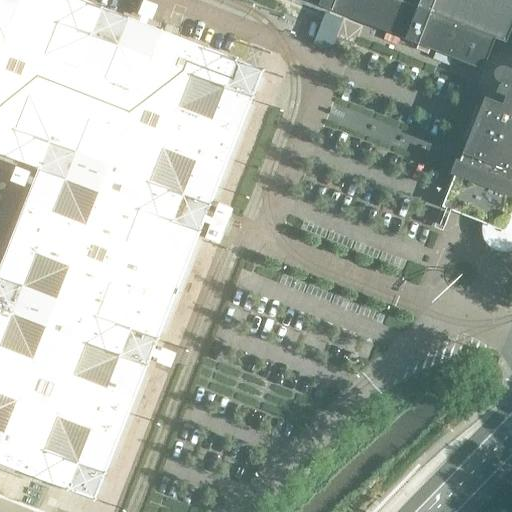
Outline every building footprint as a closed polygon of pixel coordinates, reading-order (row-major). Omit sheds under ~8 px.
[(0,0),(0,460),(91,496),(200,220),(207,223),(202,237),(216,242),(230,208),(216,202),(211,215),(203,212),(259,70),(101,8),(92,31),(10,0),(0,0)] [(485,97),(465,148),(504,163),(511,166),(511,0),(306,0),(357,20),(480,68),(492,37),(503,41),(511,19),(511,69),(502,66),(498,65),(492,72),(493,78),(496,81),(499,82),(498,84),(497,84),(494,92),(503,95),(500,103),(485,97)] [(334,49),(345,19),(327,12),(316,42),(334,49)] [(510,219),(511,215),(511,166),(504,163),(465,148),(448,193),(442,207),(449,210),(471,218),(484,223),(493,227),(506,231),(510,219)] [(511,215),(510,219),(511,220),(511,238),(509,241),(505,242),(500,241),(496,238),(494,235),(493,230),(493,227),(484,223),(483,226),(483,228),(483,230),(483,233),(484,235),(484,238),(485,240),(486,242),(488,244),(490,246),(492,247),(494,249),(496,250),(498,251),(500,251),(503,252),(505,252),(508,252),(510,251),(511,250),(511,215)] [(511,220),(510,219),(506,231),(493,227),(493,230),(494,235),(496,238),(500,241),(505,242),(509,241),(511,238),(511,220)] [(328,231),(304,222),(302,229),(325,238),(328,231)] [(354,241),(330,232),(328,239),(351,248),(354,241)] [(381,251),(357,242),(355,250),(378,258),(381,251)] [(406,262),(383,253),(380,260),(404,269),(406,262)] [(307,285),(284,276),(281,283),(304,292),(307,285)] [(333,295),(310,286),(307,293),(330,302),(333,295)] [(359,305),(335,296),(333,303),(356,312),(359,305)] [(385,316),(362,307),(359,314),(382,323),(385,316)]
